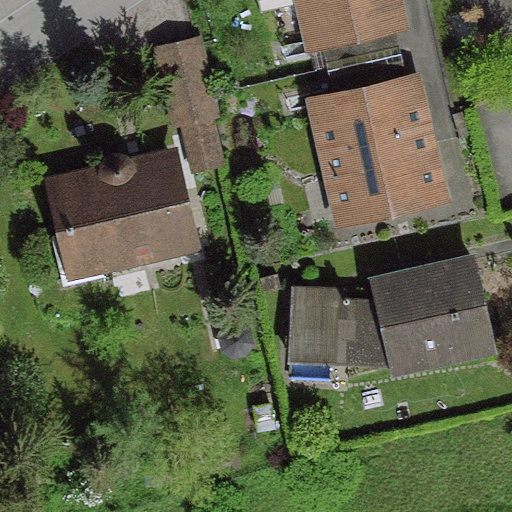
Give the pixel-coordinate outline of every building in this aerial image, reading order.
[(297,0),(307,44),(395,24),(390,0),(297,0)] [(207,112),(191,44),(157,52),(173,120),(179,119),(190,168),(215,162),(203,113),(207,112)] [(433,188),(409,81),(311,104),(337,219),(435,197),(433,188)] [(97,173),(97,174),(49,185),(60,234),(48,236),(59,286),(99,277),(96,264),(187,243),(167,157),(126,167),(124,162),(120,158),(109,157),(104,159),(100,163),(97,173)] [(487,346),(468,260),(370,282),(389,367),(487,346)]
